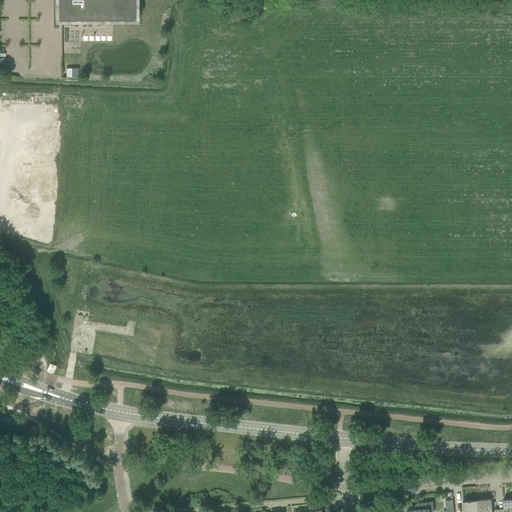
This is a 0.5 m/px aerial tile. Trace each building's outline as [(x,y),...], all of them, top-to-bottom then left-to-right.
[(54,0),(54,22),(60,22),(60,57),(61,57),(61,22),(111,22),(138,22),(138,15),(137,15),(137,0),(54,0)] [(77,68),(66,68),(66,77),(61,77),(61,78),(78,78),(78,68),(77,68)] [(491,511),(491,499),(477,501),(477,511),(491,511)] [(511,511),(511,499),(502,500),(503,511),(511,511)] [(453,511),(453,510),(452,500),(445,501),(446,511),(453,511)] [(477,511),(477,501),(462,502),(463,511),(477,511)] [(433,511),(432,502),(417,504),(417,510),(406,511),(405,511),(433,511)]
